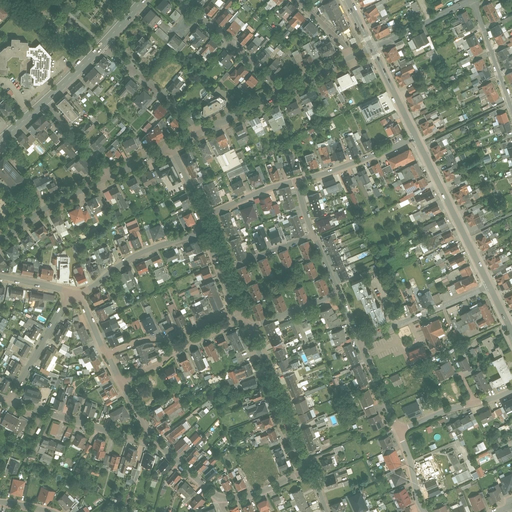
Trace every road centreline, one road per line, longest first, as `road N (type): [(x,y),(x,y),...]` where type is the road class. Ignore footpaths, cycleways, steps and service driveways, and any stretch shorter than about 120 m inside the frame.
road 1 (residential): [(306,471),(254,494),(220,496),(153,439)]
road 2 (tertiary): [(415,138),(489,285)]
road 3 (residential): [(250,326),(306,471)]
road 4 (residential): [(153,439),(9,401)]
road 5 (residential): [(77,293),(138,254),(208,228)]
road 6 (residential): [(359,342),(489,285)]
road 7 (residential): [(282,89),(178,0)]
road 8 (residential): [(200,131),(102,43)]
road 9 (residential): [(9,401),(61,307),(77,293)]
road 10 (residential): [(0,240),(110,174)]
road 11 (residential): [(415,138),(295,181)]
road 12 (residential): [(225,313),(105,354)]
road 13 (residential): [(231,325),(119,382)]
